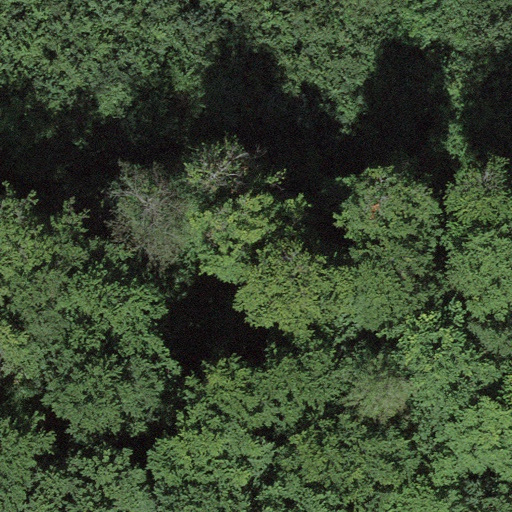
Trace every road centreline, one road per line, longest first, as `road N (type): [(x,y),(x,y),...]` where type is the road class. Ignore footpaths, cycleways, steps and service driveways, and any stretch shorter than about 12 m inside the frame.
road 1 (track): [(511,93),(279,148),(71,171),(0,215)]
road 2 (track): [(511,339),(405,444),(371,511)]
